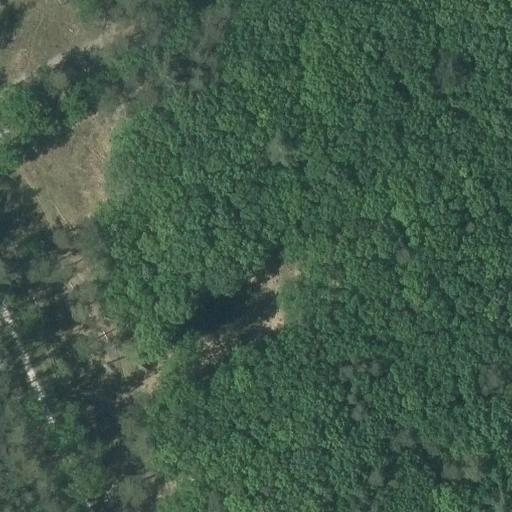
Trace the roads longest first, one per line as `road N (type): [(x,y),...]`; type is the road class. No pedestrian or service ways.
road 1 (unknown): [(0,211),(125,511)]
road 2 (track): [(0,126),(188,0)]
road 3 (unknown): [(0,108),(14,81),(86,40),(114,0)]
